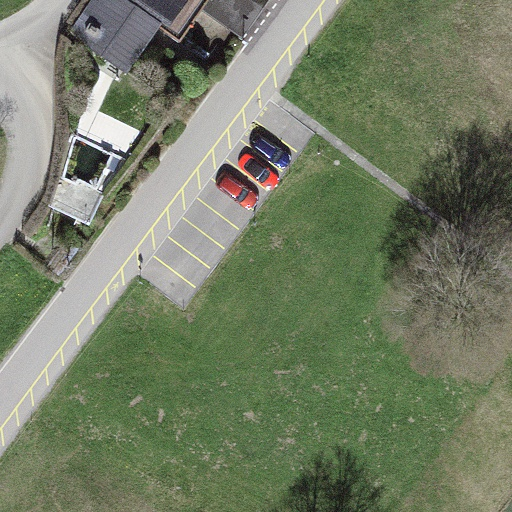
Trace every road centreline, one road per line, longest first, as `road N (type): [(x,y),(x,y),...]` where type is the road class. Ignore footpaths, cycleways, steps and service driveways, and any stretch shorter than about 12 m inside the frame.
road 1 (residential): [(306,0),(0,409)]
road 2 (track): [(251,75),(511,269)]
